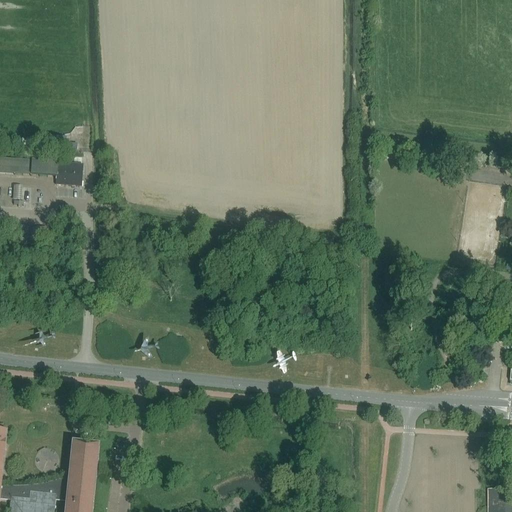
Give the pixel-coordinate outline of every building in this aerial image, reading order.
[(50,143),(50,137),(38,136),(38,140),(37,148),(65,150),(65,149),(76,150),(77,145),(66,144),(50,143)] [(0,160),(0,174),(56,178),(55,186),(81,188),(83,166),(0,160)] [(20,244),(45,246),(46,236),(47,229),(21,227),(20,235),(20,238),(20,241),(20,244)] [(0,500),(10,501),(11,499),(29,501),(29,493),(55,496),(55,501),(66,502),(65,511),(91,511),(98,448),(73,445),(74,438),(72,437),(72,440),(71,451),(71,455),(70,455),(71,455),(70,463),(70,464),(68,480),(59,483),(54,484),(40,487),(31,489),(23,489),(12,489),(0,488),(0,487),(3,457),(4,457),(4,456),(3,456),(4,448),(5,444),(6,433),(6,432),(5,432),(5,433),(0,432),(0,500)] [(511,511),(511,500),(511,496),(509,496),(509,490),(487,491),(487,511),(511,511)] [(11,499),(10,501),(9,511),(53,511),(55,501),(55,496),(29,493),(29,501),(11,499)]
